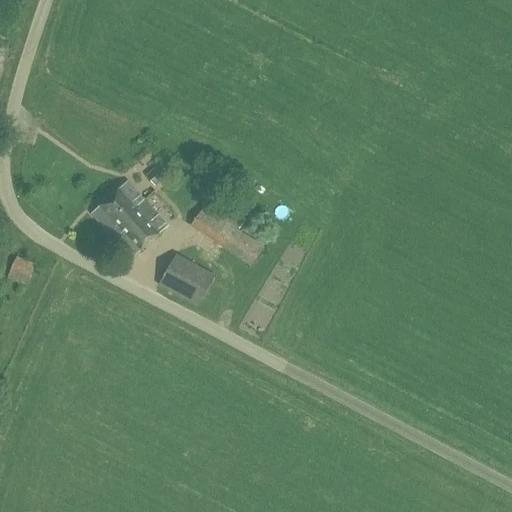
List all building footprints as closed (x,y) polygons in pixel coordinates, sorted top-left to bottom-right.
[(146,176),(156,187),(169,174),(158,163),(146,176)] [(128,181),(92,213),(110,233),(111,232),(133,256),(167,225),(128,181)] [(191,226),(252,267),(265,247),(239,229),(246,219),(230,208),(223,218),(204,206),(191,226)] [(158,285),(198,306),(216,275),(176,253),(158,285)] [(8,276),(27,284),(36,264),(17,256),(8,276)]
